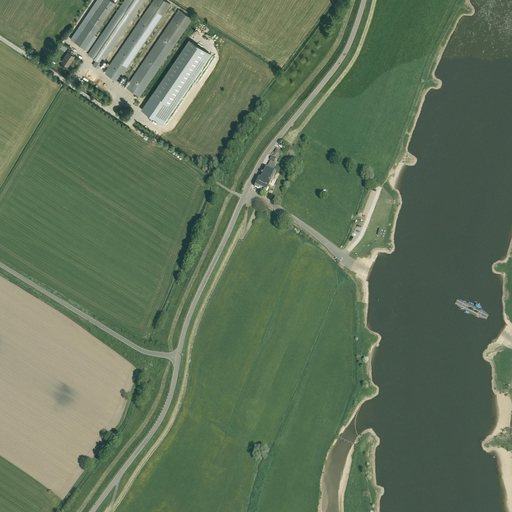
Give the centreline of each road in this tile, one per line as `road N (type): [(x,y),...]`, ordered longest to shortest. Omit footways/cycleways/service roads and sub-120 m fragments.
road 1 (tertiary): [(245,191),(347,46),(363,0)]
road 2 (unclassified): [(178,357),(142,351),(0,264)]
road 3 (tertiary): [(178,357),(185,323),(245,191)]
road 4 (tertiary): [(92,511),(156,427),(178,357)]
road 5 (tertiary): [(365,269),(245,191)]
